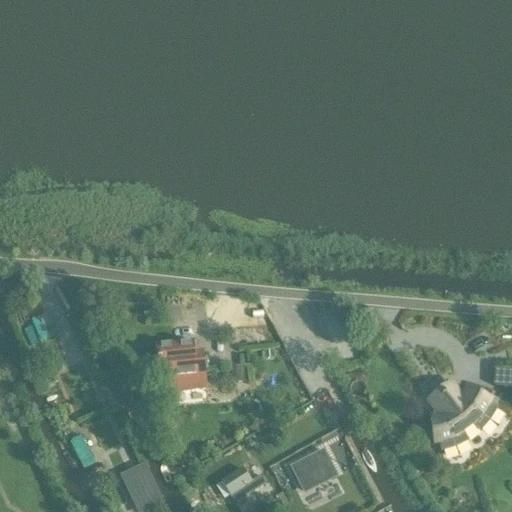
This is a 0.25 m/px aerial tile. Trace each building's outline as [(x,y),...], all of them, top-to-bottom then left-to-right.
[(32,323),(41,345),(57,338),(48,316),(32,323)] [(192,344),(160,347),(162,371),(167,370),(169,392),(205,389),(201,354),(193,355),(192,344)] [(231,387),(244,386),(242,368),(229,370),(231,387)] [(511,390),(511,371),(494,372),(493,388),(511,390)] [(440,444),(442,453),(444,453),(452,450),(458,448),(465,444),(467,443),(464,438),(476,429),(480,433),(482,431),(487,425),(490,420),(494,412),(495,410),(487,407),(489,403),(467,393),(463,401),(452,387),(430,404),(441,418),(432,420),(436,444),(440,444)] [(78,462),(83,471),(94,466),(81,438),(70,443),(79,461),(78,462)] [(321,453),(290,471),(304,495),(335,477),(321,453)] [(242,471),(222,484),(235,505),(245,499),(265,486),(260,478),(251,485),(242,471)] [(126,485),(136,506),(148,501),(152,510),(162,504),(148,475),(126,485)]
